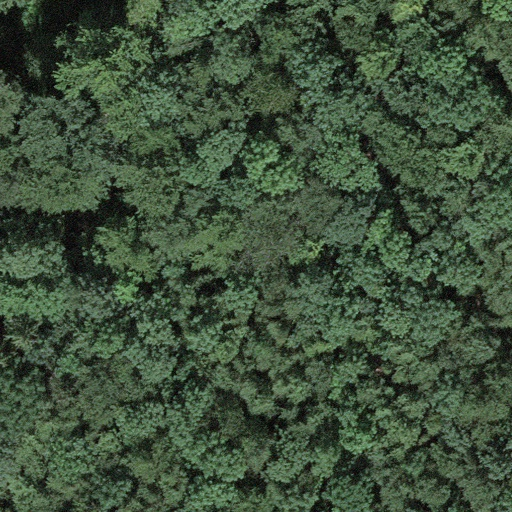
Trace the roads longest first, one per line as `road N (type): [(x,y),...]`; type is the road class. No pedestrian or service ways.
road 1 (track): [(158,0),(127,74),(14,511)]
road 2 (track): [(312,511),(186,273),(127,74)]
